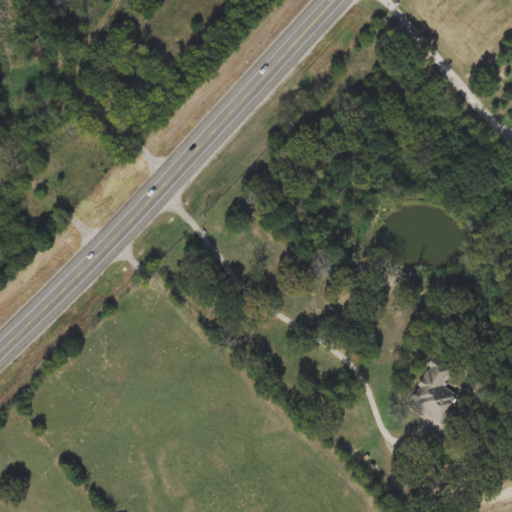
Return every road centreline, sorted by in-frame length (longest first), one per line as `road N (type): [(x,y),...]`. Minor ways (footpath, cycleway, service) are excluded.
road 1 (primary): [(0,354),(332,0)]
road 2 (residential): [(111,240),(380,511)]
road 3 (residential): [(0,396),(85,511)]
